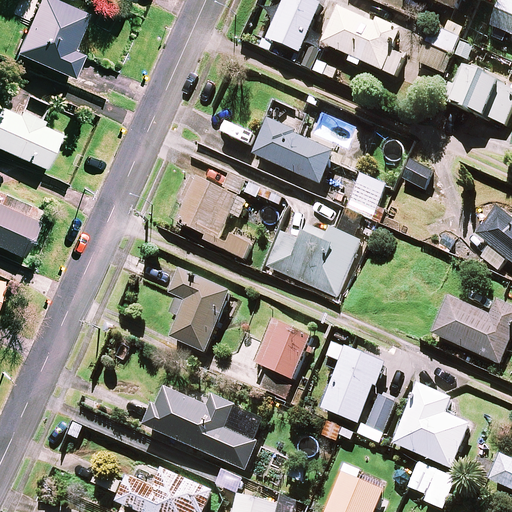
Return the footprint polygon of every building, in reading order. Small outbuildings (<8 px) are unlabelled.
[(86,12),(57,0),(38,0),(16,52),(71,75),(81,52),(71,48),(86,12)] [(284,0),(267,41),(277,45),(301,55),(322,7),(306,0),(284,0)] [(462,0),(428,0),(457,13),(462,0)] [(511,0),(504,0),(492,28),(511,36),(511,0)] [(323,48),(340,55),(351,59),(349,65),(360,69),(362,64),(397,78),(405,58),(393,53),(400,35),(339,9),(323,48)] [(460,41),(436,30),(429,45),(453,56),(460,41)] [(475,48),(461,42),(454,58),(469,64),(475,48)] [(452,59),(429,49),(423,66),(446,75),(452,59)] [(336,64),(318,58),(312,72),(333,81),(339,66),(336,64)] [(511,114),(511,89),(462,69),(448,104),(506,128),(511,114)] [(309,100),(277,86),(273,96),(304,110),(309,100)] [(20,108),(17,114),(0,106),(0,147),(44,166),(59,132),(42,125),(45,119),(41,117),(46,104),(29,97),(23,109),(20,108)] [(298,137),(299,134),(295,132),(301,118),(277,107),(268,127),(254,156),(322,187),(337,155),(298,137)] [(435,172),(412,161),(403,181),(426,191),(435,172)] [(240,200),(248,183),(231,175),(223,191),(200,180),(178,224),(208,239),(206,242),(245,262),(253,246),(232,236),(224,232),(232,216),(240,220),(249,204),(240,200)] [(387,211),(378,207),(387,186),(363,177),(352,204),(349,212),(381,225),(387,211)] [(245,194),(258,201),(259,197),(280,208),(285,198),(251,182),(245,194)] [(41,210),(0,192),(0,246),(21,255),(41,210)] [(511,218),(502,211),(480,238),(491,247),(482,258),(499,271),(508,260),(511,263),(511,218)] [(356,241),(337,233),(332,231),(331,235),(309,226),(303,242),(284,234),(269,270),(338,299),(361,243),(356,241)] [(458,241),(444,235),(437,251),(452,257),(458,241)] [(232,296),(185,275),(175,298),(188,304),(173,339),(207,354),(232,296)] [(491,316),(450,297),(433,336),(501,365),(511,340),(511,309),(497,303),(491,316)] [(314,339),(277,323),(258,366),(270,371),(262,390),(287,400),(314,339)] [(332,370),(340,373),(324,411),(360,426),(376,389),(380,391),(390,369),(381,365),(362,357),(341,348),(332,370)] [(454,402),(421,389),(397,447),(453,471),(472,427),(447,417),(454,402)] [(187,399),(166,390),(149,430),(247,472),(268,423),(192,390),(187,399)] [(397,404),(380,397),(368,427),(384,434),(397,404)] [(88,428),(75,421),(67,438),(80,444),(88,428)] [(323,437),(339,444),(342,438),(353,443),(357,433),(330,421),(323,437)] [(511,461),(504,458),(493,483),(511,491),(511,461)] [(203,511),(212,493),(137,461),(119,504),(136,511),(203,511)] [(456,480),(420,464),(409,488),(428,497),(426,503),(443,510),(456,480)] [(376,511),(385,492),(386,488),(361,478),(363,474),(348,467),(342,481),(329,511),(376,511)] [(278,511),(280,507),(241,497),(237,511),(278,511)]
